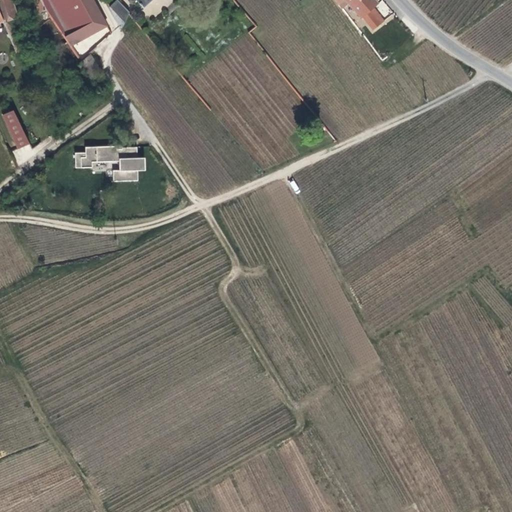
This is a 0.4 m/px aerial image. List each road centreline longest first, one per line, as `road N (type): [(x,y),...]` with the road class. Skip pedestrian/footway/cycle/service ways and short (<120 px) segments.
road 1 (track): [(495,66),(416,112),(152,226),(114,231),(0,219)]
road 2 (unknown): [(0,190),(122,97)]
road 3 (tertiary): [(399,0),(511,77)]
